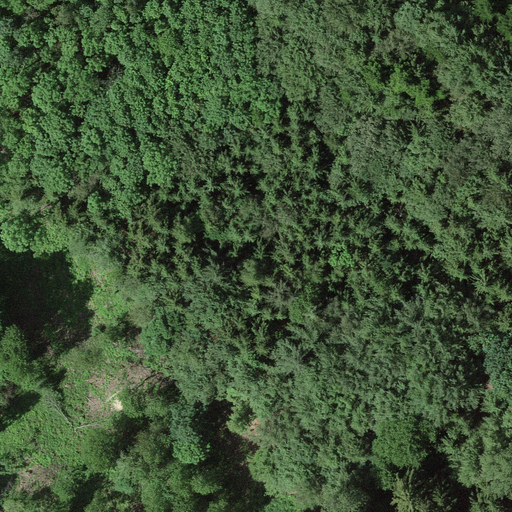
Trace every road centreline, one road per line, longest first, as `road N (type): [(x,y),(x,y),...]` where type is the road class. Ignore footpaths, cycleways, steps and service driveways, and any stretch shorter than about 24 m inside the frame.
road 1 (track): [(0,217),(201,141),(450,0)]
road 2 (track): [(511,411),(402,483),(335,511)]
